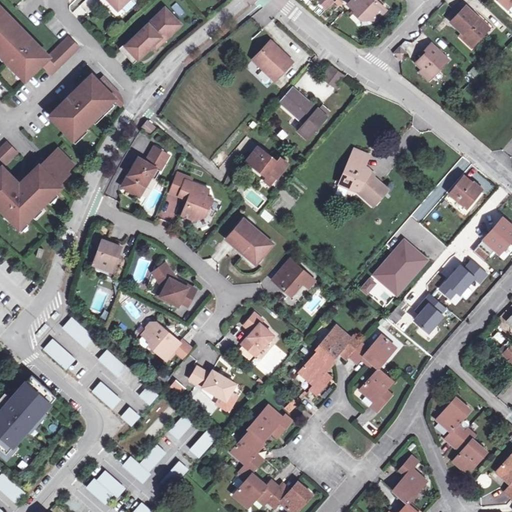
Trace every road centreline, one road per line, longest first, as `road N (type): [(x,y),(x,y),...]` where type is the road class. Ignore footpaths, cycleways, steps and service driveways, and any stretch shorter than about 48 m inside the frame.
road 1 (residential): [(3,347),(93,425),(22,511)]
road 2 (residential): [(84,203),(176,244),(231,301),(201,334)]
road 3 (tertiary): [(363,69),(511,184)]
road 4 (residential): [(84,203),(47,287),(3,347)]
road 5 (residential): [(511,280),(446,355),(414,412)]
road 6 (residential): [(239,0),(141,99)]
road 7 (residential): [(339,394),(306,430),(360,479)]
